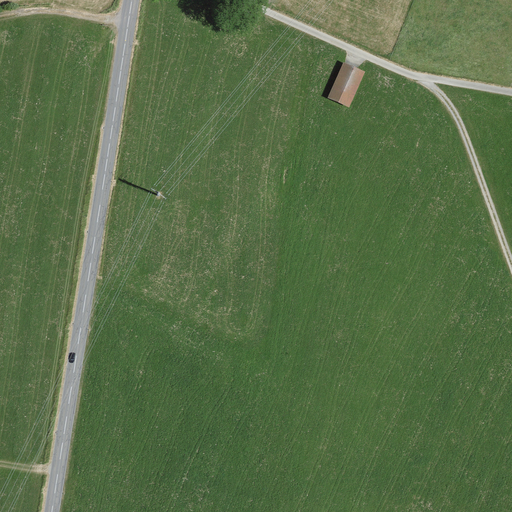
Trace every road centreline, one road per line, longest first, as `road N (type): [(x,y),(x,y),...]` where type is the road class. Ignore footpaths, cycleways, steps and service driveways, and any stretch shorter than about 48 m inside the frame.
road 1 (secondary): [(51,511),(131,0)]
road 2 (track): [(511,93),(420,77),(242,0)]
road 3 (track): [(511,261),(459,116),(420,77)]
road 4 (track): [(128,19),(55,10),(0,14)]
